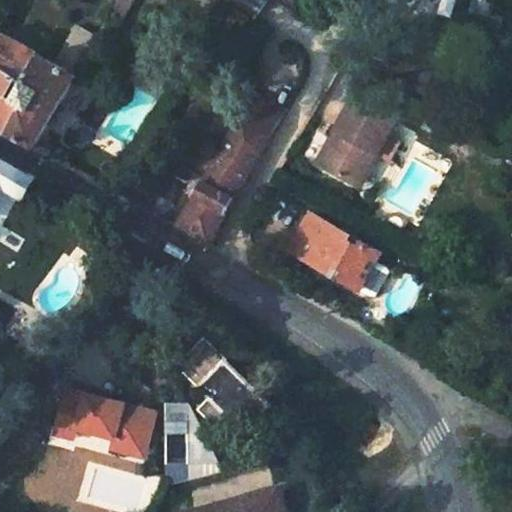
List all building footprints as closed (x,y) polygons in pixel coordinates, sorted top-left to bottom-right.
[(126,25),(138,3),(132,0),(126,0),(116,20),(126,25)] [(88,20),(62,69),(81,79),(107,35),(108,32),(88,20)] [(107,35),(118,41),(126,25),(116,20),(108,32),(107,35)] [(43,59),(3,35),(0,42),(0,71),(31,88),(43,59)] [(39,153),(81,79),(62,69),(43,59),(31,88),(10,137),(39,153)] [(0,71),(0,131),(10,137),(31,88),(0,71)] [(258,164),(275,135),(287,114),(256,97),(246,104),(239,115),(247,119),(210,186),(206,184),(201,195),(204,197),(183,232),(211,247),(258,164)] [(362,102),(325,165),(357,185),(376,154),(382,157),(401,125),(362,102)] [(376,154),(357,185),(364,188),(382,157),(376,154)] [(0,159),(0,184),(20,196),(24,191),(31,177),(0,159)] [(295,255),(364,299),(367,295),(378,300),(387,297),(393,287),(390,275),(382,270),(386,262),(367,250),(363,258),(350,251),(354,242),(316,217),(295,255)] [(246,267),(255,252),(235,240),(226,256),(246,267)] [(367,250),(354,242),(350,251),(363,258),(367,250)] [(261,276),(270,261),(255,252),(246,267),(261,276)] [(271,399),(206,336),(177,365),(210,397),(238,425),(242,428),(271,399)] [(68,389),(58,425),(73,430),(77,428),(116,438),(128,441),(130,445),(143,449),(148,447),(157,412),(68,389)] [(238,425),(210,397),(198,410),(226,437),(238,425)] [(73,430),(58,425),(56,433),(71,437),(73,430)] [(116,438),(113,449),(146,457),(148,447),(143,449),(130,445),(128,441),(116,438)] [(191,477),(187,462),(169,467),(174,481),(191,477)] [(281,511),(275,489),(192,511),(281,511)]
